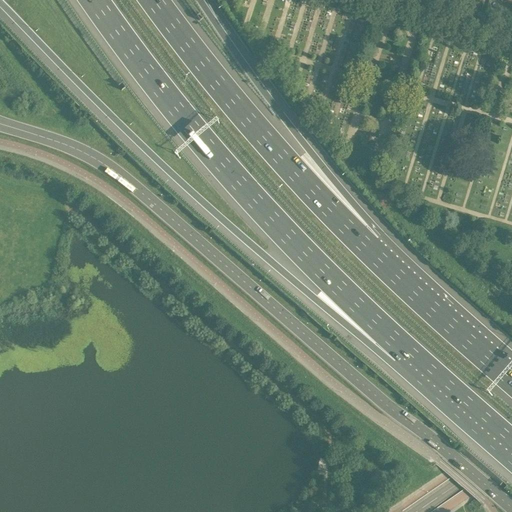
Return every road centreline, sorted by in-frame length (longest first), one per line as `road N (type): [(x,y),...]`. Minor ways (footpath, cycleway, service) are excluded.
road 1 (tertiary): [(511,508),(110,167),(0,122)]
road 2 (motorway): [(0,8),(241,236),(405,356)]
road 3 (motorway): [(95,0),(187,119),(405,356)]
road 4 (motorway): [(373,246),(244,111),(160,0)]
road 5 (motorway): [(373,246),(205,0)]
road 6 (motorway): [(511,375),(373,246)]
road 7 (motorway): [(405,356),(511,449)]
road 8 (unclassified): [(511,39),(383,0)]
